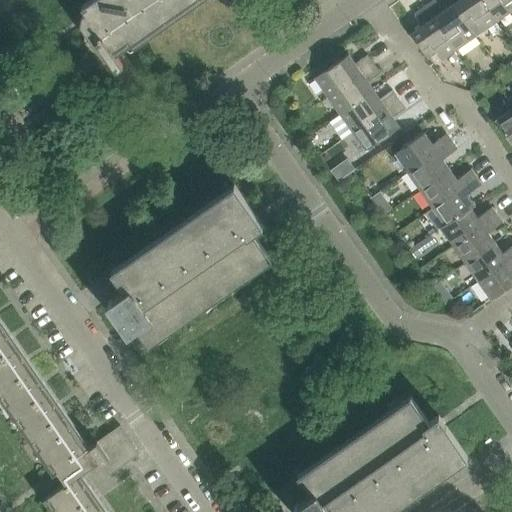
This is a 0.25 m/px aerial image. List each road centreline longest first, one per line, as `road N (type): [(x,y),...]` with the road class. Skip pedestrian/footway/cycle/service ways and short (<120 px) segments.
road 1 (residential): [(454,339),(395,326),(233,86),(360,0)]
road 2 (residential): [(203,511),(0,222)]
road 3 (residential): [(364,0),(428,91),(459,103),(511,179)]
